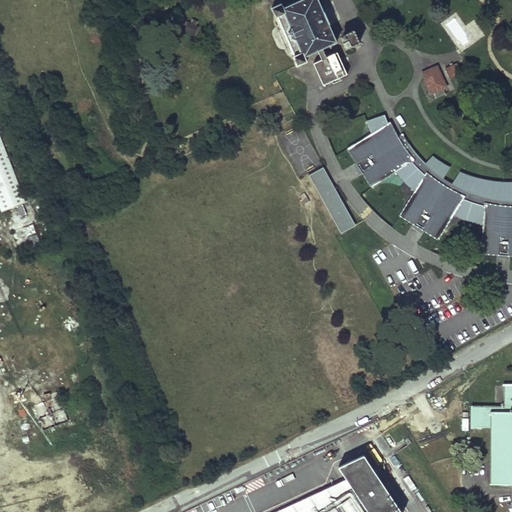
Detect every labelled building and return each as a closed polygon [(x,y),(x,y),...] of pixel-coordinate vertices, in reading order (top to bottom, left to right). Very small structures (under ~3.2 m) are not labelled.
[(282,3),(271,8),(276,17),(284,13),(289,27),(287,30),(291,39),(295,40),(300,52),(293,55),(296,65),(306,60),(305,55),(317,50),(320,58),(313,62),(321,84),(345,74),(336,52),(326,56),(323,48),(336,42),(318,0),(299,0),(284,7),(282,3)] [(96,2),(89,3),(92,15),(99,13),(96,2)] [(342,35),(341,38),(345,48),(359,43),(354,30),(342,35)] [(451,78),(459,74),(454,64),(446,68),(451,78)] [(437,67),(422,74),(430,92),(432,92),(445,86),(437,67)] [(447,93),(445,86),(432,92),(435,98),(447,93)] [(388,122),(385,114),(367,121),(371,133),(375,138),(350,154),(368,183),(392,168),(396,172),(399,176),(404,182),(411,188),(414,191),(419,195),(404,219),(434,237),(448,213),(453,215),(460,218),(467,221),(477,223),(483,225),(488,226),(486,254),(511,256),(511,181),(508,182),(495,181),(483,179),(471,176),(460,171),(452,183),(443,178),(450,167),(442,162),(433,156),(426,163),(419,157),(414,150),(408,142),(403,134),(398,137),(393,126),(390,128),(388,122)] [(0,210),(25,201),(0,132),(0,210)] [(375,138),(371,133),(347,149),(350,154),(375,138)] [(309,175),(311,179),(317,176),(325,191),(331,188),(353,227),(356,225),(323,167),(309,175)] [(392,168),(368,183),(371,188),(396,172),(392,168)] [(317,176),(311,179),(341,233),(353,227),(331,188),(325,191),(317,176)] [(404,219),(419,195),(414,191),(399,215),(404,219)] [(8,212),(19,244),(39,237),(33,221),(29,222),(23,207),(8,212)] [(448,213),(434,237),(438,240),(453,215),(448,213)] [(504,403),(472,403),(472,425),(491,425),(491,482),(511,481),(511,381),(504,381),(504,403)] [(46,415),(45,425),(56,426),(57,416),(46,415)] [(395,511),(398,511),(357,453),(331,464),(340,476),(262,511),(395,511)]
